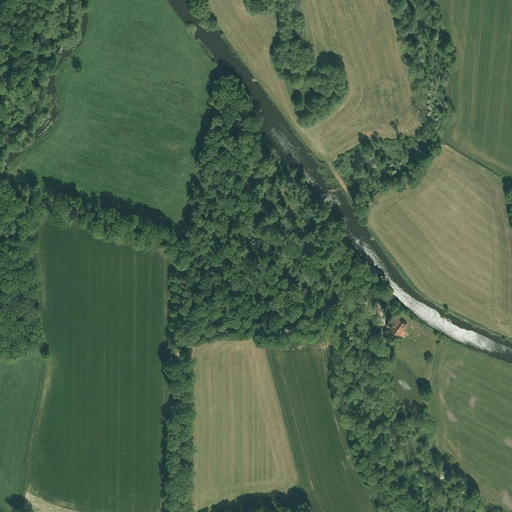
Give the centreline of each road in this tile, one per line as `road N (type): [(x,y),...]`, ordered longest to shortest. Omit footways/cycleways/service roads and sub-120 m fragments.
road 1 (track): [(179,340),(218,327),(308,331),(323,312),(332,226)]
road 2 (track): [(178,511),(179,340)]
